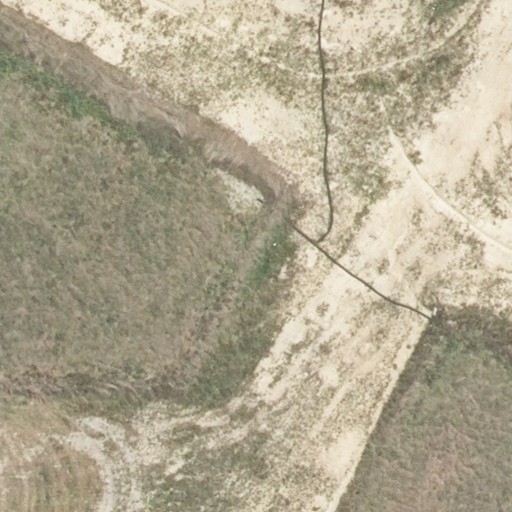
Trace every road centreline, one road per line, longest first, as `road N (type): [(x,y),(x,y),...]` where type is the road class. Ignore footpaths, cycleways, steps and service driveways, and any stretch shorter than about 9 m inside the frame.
road 1 (residential): [(0,457),(220,449),(365,198),(406,103),(391,43)]
road 2 (residential): [(164,0),(318,76),(391,43)]
